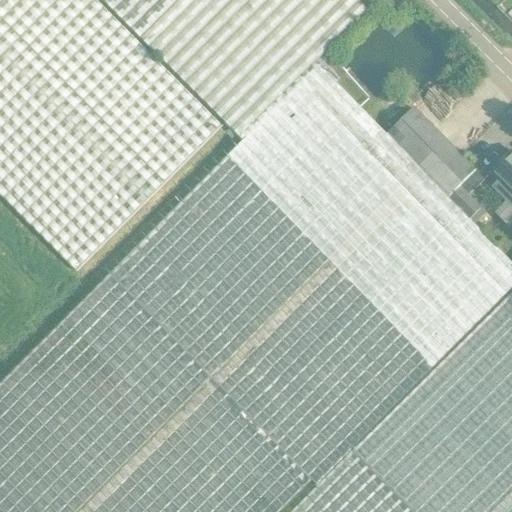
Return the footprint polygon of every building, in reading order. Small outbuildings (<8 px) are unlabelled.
[(220,128),(92,0),(0,0),(0,197),(74,272),(220,128)] [(98,0),(240,142),(319,63),(317,62),(366,14),(356,3),(359,0),(98,0)] [(390,1),(387,4),(389,5),(386,8),(394,15),(399,10),(390,1)] [(0,386),(0,511),(279,511),(310,481),(315,485),(316,487),(419,383),(511,289),(511,264),(476,227),(469,220),(480,210),(467,197),(483,181),(412,110),(386,137),(334,86),(338,82),(319,63),(240,142),(242,144),(0,386)] [(511,208),(511,152),(510,151),(490,173),(498,181),(491,189),(511,208)] [(511,511),(511,294),(291,511),(511,511)]
